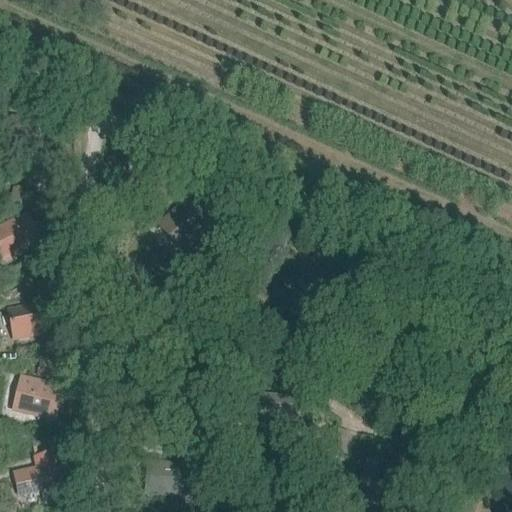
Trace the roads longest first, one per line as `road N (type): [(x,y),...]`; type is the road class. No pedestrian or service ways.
road 1 (residential): [(511,298),(82,103)]
road 2 (residential): [(77,332),(69,174),(82,103)]
road 3 (residential): [(268,375),(171,363),(77,332)]
